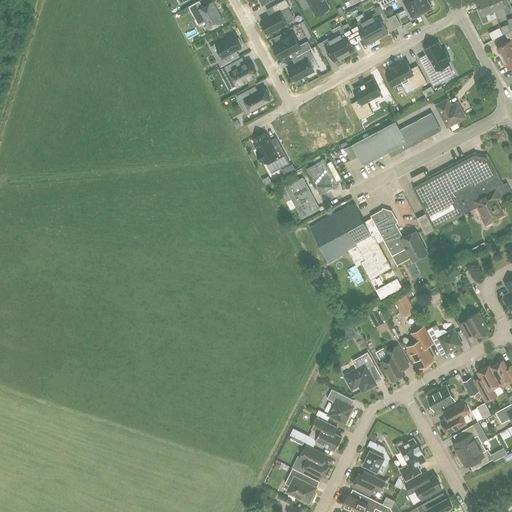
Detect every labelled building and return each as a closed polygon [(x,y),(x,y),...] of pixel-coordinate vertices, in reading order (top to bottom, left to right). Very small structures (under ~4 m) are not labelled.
[(276,12),(270,16),(261,20),(268,33),(289,22),(282,10),(288,6),(290,6),(286,0),(283,0),(273,6),(276,12)] [(308,0),(316,15),(322,12),(323,14),(329,11),(328,8),(329,7),(325,0),(308,0)] [(400,0),(405,9),(420,0),(400,0)] [(432,8),(428,0),(420,0),(405,9),(411,19),(432,8)] [(494,10),(490,0),(476,0),(480,7),(478,8),(484,22),(489,20),(486,13),(494,10)] [(497,17),(510,12),(505,0),(490,0),(494,10),(497,17)] [(189,6),(193,13),(200,10),(206,21),(210,28),(214,26),(215,28),(223,23),(222,22),(223,21),(213,2),(203,7),(199,1),(189,6)] [(377,12),(367,18),(378,38),(381,36),(382,38),(388,35),(387,33),(388,32),(381,20),(387,17),(381,5),(375,8),(377,12)] [(401,25),(395,14),(388,18),(394,29),(401,25)] [(375,41),(374,40),(378,38),(367,18),(350,26),(355,34),(356,37),(362,34),(367,44),(369,43),(369,45),(375,41)] [(334,35),(345,56),(356,50),(349,37),(355,34),(350,26),(349,23),(343,26),(344,30),(334,35)] [(501,29),(491,34),(494,39),(504,34),(501,29)] [(228,55),(236,50),(242,47),(241,45),(243,44),(239,38),(237,39),(234,34),(216,44),(220,51),(214,53),(221,66),(231,61),(228,55)] [(282,40),(273,45),(281,58),(291,53),(294,51),(297,56),(299,55),(309,49),(312,48),(308,41),(300,45),(294,34),(292,35),(292,34),(281,40),(282,40)] [(335,61),(345,56),(334,35),(318,44),(324,55),(329,52),(335,61)] [(511,38),(497,47),(503,58),(511,52),(511,38)] [(432,64),(424,68),(434,85),(447,78),(442,68),(449,64),(449,63),(448,61),(451,60),(445,49),(442,50),(438,42),(425,49),(427,53),(432,64)] [(312,55),(309,49),(299,55),(302,60),(288,67),(289,69),(287,70),(291,77),(293,76),(295,81),(314,71),(307,58),(312,55)] [(511,52),(503,58),(509,68),(511,66),(511,52)] [(236,69),(232,63),(219,69),(224,78),(230,75),(236,86),(238,85),(239,87),(246,83),(245,81),(256,75),(254,70),(256,69),(252,62),(250,63),(249,61),(246,63),(236,69)] [(406,61),(400,64),(399,62),(391,67),(392,69),(386,72),(393,85),(401,81),(408,77),(415,89),(427,82),(418,65),(411,68),(406,61)] [(374,79),(366,84),(361,86),(354,90),(359,99),(351,103),(360,119),(373,112),(367,101),(381,93),(374,79)] [(423,91),(426,96),(434,92),(431,86),(423,91)] [(250,95),(248,90),(237,96),(240,102),(245,99),(252,111),(271,101),(268,97),(270,96),(267,89),(265,90),(264,88),(258,91),(250,95)] [(445,100),(436,105),(448,126),(465,117),(457,102),(450,106),(448,105),(445,100)] [(396,121),(351,144),(363,165),(389,152),(391,156),(441,130),(432,112),(400,129),(396,121)] [(256,133),(271,126),(270,122),(254,128),(256,133)] [(280,145),(274,148),(267,135),(254,142),(259,150),(257,151),(263,162),(264,161),(265,162),(273,158),(278,169),(290,163),(280,145)] [(497,200),(501,197),(497,188),(502,185),(487,157),(478,161),(474,154),(412,187),(426,213),(432,223),(423,228),(425,234),(477,207),(481,214),(480,215),(486,226),(492,222),(491,221),(505,214),(497,200)] [(325,158),(307,168),(320,193),(339,184),(325,158)] [(303,178),(281,190),(291,209),(296,206),(302,217),(318,209),(311,196),(313,196),(303,178)] [(366,259),(362,261),(369,274),(378,269),(376,266),(388,259),(375,235),(372,237),(354,203),(310,227),(329,262),(359,246),(366,259)] [(371,215),(397,265),(411,257),(413,261),(427,253),(415,231),(401,238),(402,240),(399,242),(396,237),(399,235),(386,211),(382,209),(371,215)] [(470,249),(474,256),(488,248),(485,241),(470,249)] [(402,289),(397,280),(377,292),(381,300),(402,289)] [(368,313),(376,327),(384,322),(377,308),(368,313)] [(460,323),(466,334),(467,336),(473,333),(475,336),(488,329),(479,311),(465,319),(466,320),(460,323)] [(347,341),(358,334),(353,324),(341,331),(347,341)] [(438,349),(443,347),(446,352),(462,344),(453,328),(448,331),(447,331),(446,330),(444,329),(443,329),(441,329),(440,329),(437,324),(427,329),(438,349)] [(417,342),(408,347),(419,367),(433,359),(426,346),(432,343),(424,327),(412,333),(417,342)] [(409,365),(405,357),(398,345),(386,351),(389,357),(381,361),(392,380),(395,379),(398,379),(401,377),(402,375),(405,373),(403,369),(409,365)] [(358,368),(353,371),(345,375),(348,380),(347,381),(350,387),(351,386),(352,388),(360,384),(364,390),(363,390),(363,391),(376,384),(369,371),(376,367),(367,352),(353,360),(358,368)] [(490,365),(501,385),(509,381),(511,386),(511,364),(507,367),(503,360),(501,361),(499,360),(496,362),(496,364),(491,366),(490,365)] [(478,371),(481,377),(475,380),(479,387),(487,401),(497,395),(492,387),(500,383),(501,385),(490,365),(485,368),(483,367),(480,368),(480,370),(478,371)] [(471,378),(464,382),(468,389),(467,389),(470,395),(478,391),(471,378)] [(428,397),(435,409),(443,405),(444,406),(455,400),(447,386),(439,390),(439,391),(428,397)] [(354,406),(351,405),(341,400),(344,394),(332,389),(327,398),(333,401),(334,404),(328,414),(345,423),(348,416),(351,415),(353,411),(352,409),(354,406)] [(444,413),(447,418),(441,421),(442,423),(442,425),(443,428),(445,428),(448,433),(466,423),(462,416),(469,412),(464,401),(451,409),(444,413)] [(485,401),(481,403),(487,415),(491,413),(485,401)] [(511,405),(511,404),(496,412),(502,423),(509,419),(509,420),(511,419),(511,418),(511,405)] [(335,433),(338,428),(317,417),(312,428),(320,432),(316,440),(323,443),(324,446),(327,447),(330,447),(336,450),(342,437),(335,433)] [(480,434),(476,427),(474,424),(462,430),(466,436),(458,441),(453,443),(460,455),(478,445),(482,442),(478,435),(480,434)] [(402,441),(394,445),(399,452),(401,451),(409,464),(400,469),(406,480),(421,471),(418,465),(426,460),(422,452),(419,445),(418,446),(414,437),(403,443),(402,441)] [(482,442),(478,445),(460,455),(466,466),(471,464),(478,459),(482,465),(493,459),(488,449),(486,449),(482,442)] [(384,446),(379,444),(375,452),(371,450),(370,449),(363,464),(378,471),(382,461),(388,464),(390,458),(391,458),(384,446)] [(327,455),(319,451),(307,445),(300,457),(307,460),(304,467),(322,476),(328,464),(324,462),(327,455)] [(283,462),(277,459),(276,461),(274,466),(279,468),(283,462)] [(293,484),(289,492),(309,502),(310,500),(312,501),(315,495),(313,494),(316,489),(313,488),(314,486),(307,482),(310,476),(293,467),(286,480),(293,484)] [(365,470),(362,475),(359,473),(353,484),(371,493),(374,488),(380,491),(385,480),(365,470)] [(434,475),(430,477),(426,471),(405,482),(411,493),(417,490),(422,498),(441,488),(439,483),(440,481),(437,476),(435,476),(434,475)] [(400,475),(395,485),(401,488),(404,483),(400,475)] [(370,511),(373,511),(376,508),(384,511),(393,511),(391,509),(391,508),(365,494),(362,500),(348,494),(348,495),(347,494),(345,495),(343,498),(344,500),(345,500),(342,505),(356,511),(364,511),(366,509),(370,511)] [(447,497),(446,497),(437,502),(434,497),(421,505),(424,510),(427,508),(429,511),(449,511),(448,509),(452,507),(447,497)] [(391,509),(393,511),(401,511),(395,501),(391,509)]
